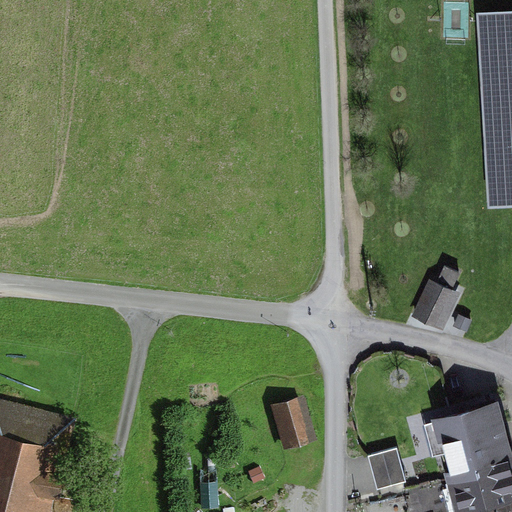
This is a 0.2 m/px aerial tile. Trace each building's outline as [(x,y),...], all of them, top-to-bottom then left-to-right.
[(511,58),(497,60),(511,166),(511,58)] [(431,279),(411,318),(443,334),(463,295),(431,279)] [(301,391),(271,400),(284,445),(314,436),(301,391)] [(77,414),(0,394),(0,507),(19,511),(46,511),(51,492),(56,494),(77,414)] [(511,511),(511,452),(496,396),(433,413),(460,511),(511,511)] [(395,444),(368,452),(378,485),(406,477),(395,444)] [(241,495),(245,508),(268,503),(264,489),(241,495)]
